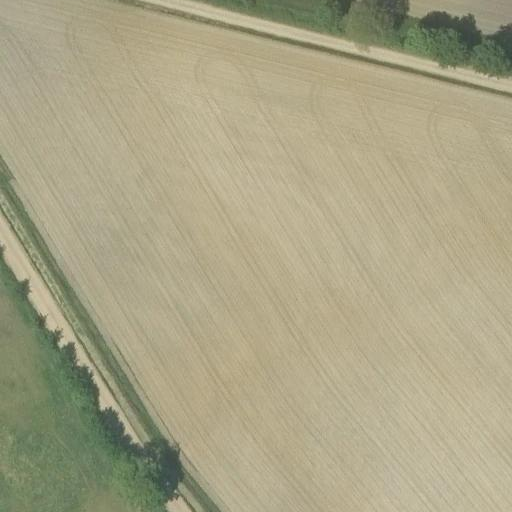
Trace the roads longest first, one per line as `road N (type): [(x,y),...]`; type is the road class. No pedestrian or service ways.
road 1 (track): [(511,87),(159,0)]
road 2 (track): [(0,234),(77,362),(192,511)]
